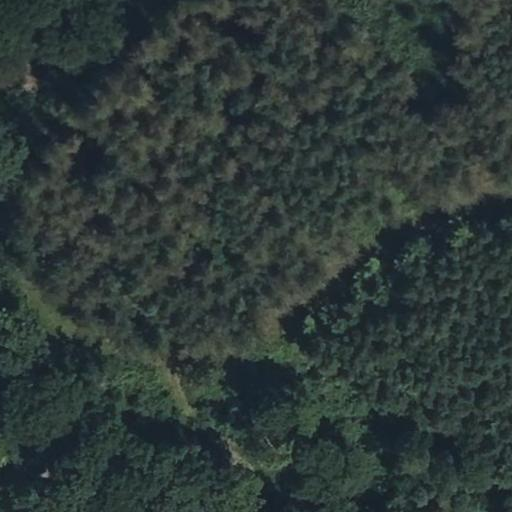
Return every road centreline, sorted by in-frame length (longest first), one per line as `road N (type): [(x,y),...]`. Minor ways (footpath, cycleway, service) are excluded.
road 1 (track): [(160,0),(22,142),(1,209),(11,271),(60,317),(127,349),(217,343),(375,224),(511,168)]
road 2 (track): [(217,343),(304,357),(451,421),(511,464)]
road 3 (track): [(127,349),(245,484),(287,511)]
